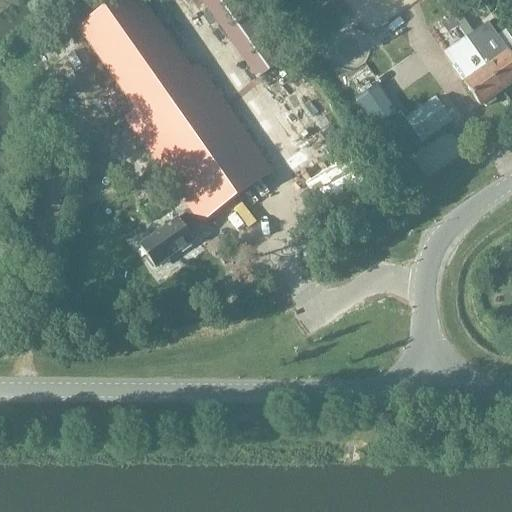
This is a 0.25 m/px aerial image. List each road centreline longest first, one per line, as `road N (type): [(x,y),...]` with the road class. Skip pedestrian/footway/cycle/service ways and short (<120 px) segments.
road 1 (unclassified): [(0,391),(424,390)]
road 2 (unclassified): [(423,284),(436,241),(511,182)]
road 3 (unclassified): [(423,284),(375,283),(304,323)]
